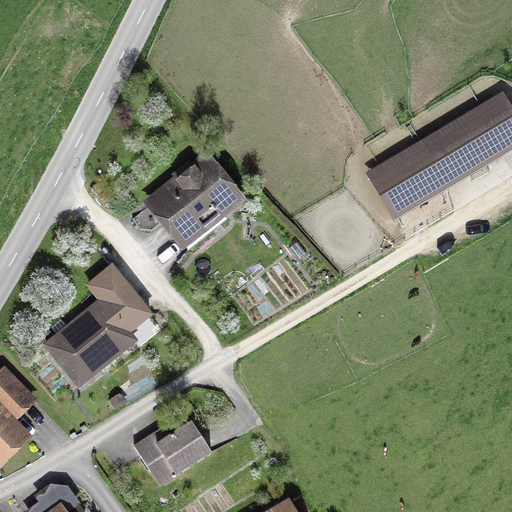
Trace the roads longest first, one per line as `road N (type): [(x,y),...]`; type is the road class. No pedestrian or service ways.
road 1 (secondary): [(0,279),(149,0)]
road 2 (residential): [(66,452),(214,363)]
